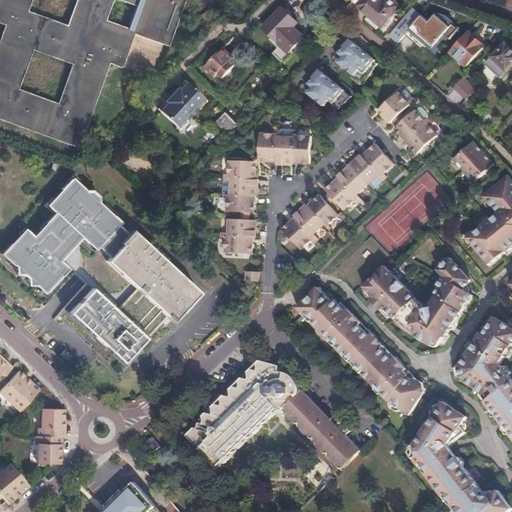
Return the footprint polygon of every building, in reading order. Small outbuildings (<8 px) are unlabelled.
[(0,0),(0,21),(6,24),(0,41),(0,117),(78,147),(109,61),(121,65),(134,33),(167,45),(183,0),(0,0)] [(310,0),(288,0),(286,5),(305,18),(316,3),(310,0)] [(379,0),(353,0),(353,2),(382,27),(399,7),(390,0),(383,0),(382,2),(379,0)] [(402,39),(405,35),(408,32),(422,16),(414,8),(393,31),(402,39)] [(264,29),(284,47),(299,30),(294,25),(296,22),(283,9),(264,29)] [(448,35),(424,14),(422,16),(408,32),(432,53),(448,35)] [(468,32),(449,52),(465,67),(484,47),(468,32)] [(342,57),(338,63),(354,75),(359,69),(364,74),(375,60),(351,41),(338,53),(342,57)] [(500,79),(511,67),(511,50),(505,44),(485,64),(488,68),(482,74),(492,83),(498,77),(500,79)] [(206,69),(216,79),(219,76),(222,79),(235,65),(232,62),(235,60),(224,50),(206,69)] [(312,87),(307,94),(324,106),(328,100),(333,104),(344,90),(320,72),(308,84),(312,87)] [(452,88),(465,101),(475,91),(476,90),(469,84),(462,78),(452,88)] [(172,97),(186,82),(184,81),(170,95),(172,97)] [(206,102),(186,82),(172,97),(158,111),(179,131),(187,123),(185,121),(196,109),(198,111),(206,102)] [(392,121),(400,114),(413,103),(411,101),(410,100),(407,103),(398,93),(377,112),(388,123),(389,124),(392,121)] [(158,111),(172,97),(170,95),(157,109),(158,111)] [(406,143),(430,121),(428,119),(425,122),(415,111),(405,120),(397,127),(394,129),(406,143)] [(228,133),(237,124),(226,113),(217,122),(218,123),(213,128),(223,137),(228,133)] [(397,127),(405,120),(400,114),(392,121),(397,127)] [(432,123),(430,121),(406,143),(417,155),(438,136),(428,127),(432,123)] [(261,163),(276,163),(279,130),(275,130),(274,136),(262,134),(259,156),(259,160),(261,163)] [(279,130),(276,163),(276,165),(291,166),(294,166),(294,164),(295,139),(282,138),(282,131),(279,130)] [(294,164),(311,165),(312,146),(312,137),(299,137),(299,132),(295,131),(295,139),(294,164)] [(481,146),(484,144),(478,138),(458,157),(479,179),(498,161),(494,155),(492,157),(486,151),(481,146)] [(364,157),(385,180),(387,179),(384,175),(394,165),(377,145),(364,157)] [(350,167),(367,187),(377,178),(382,183),(385,180),(364,157),(363,155),(350,167)] [(256,166),(261,163),(259,160),(259,156),(250,164),(255,164),(256,166)] [(223,178),(255,181),(256,166),(255,164),(250,164),(230,162),(229,176),(224,176),(223,178)] [(339,180),(360,203),(362,201),(357,196),(367,187),(350,167),(338,178),(339,180)] [(511,171),(488,192),(501,208),(472,233),(495,261),(511,247),(511,171)] [(53,210),(80,184),(73,178),(47,205),(53,210)] [(230,196),(254,197),(257,197),(258,181),(255,181),(223,178),(223,181),(231,182),(230,196)] [(329,195),(334,201),(343,211),(354,202),(357,206),(360,203),(339,180),(326,192),(329,195)] [(30,233),(5,257),(17,268),(16,276),(28,288),(37,287),(45,294),(68,269),(60,261),(83,238),(96,250),(99,247),(111,258),(107,262),(130,283),(109,306),(92,290),(84,298),(81,295),(76,297),(74,300),(76,302),(78,305),(70,313),(122,361),(130,352),(133,354),(136,349),(135,347),(151,331),(153,331),(158,326),(158,323),(165,316),(171,322),(198,294),(133,234),(130,237),(119,227),(122,223),(100,203),(99,197),(92,191),(87,191),(80,184),(53,210),(56,213),(34,236),(30,233)] [(239,213),(249,213),(253,213),(254,197),(230,196),(223,195),(222,199),(227,200),(227,212),(239,213)] [(323,200),(329,206),(334,201),(329,195),(323,200)] [(308,208),(324,226),(329,231),(332,229),(329,225),(338,216),(329,206),(323,200),(320,197),(308,208)] [(296,220),(317,243),(319,240),(315,235),(324,226),(308,208),(307,206),(294,218),(296,220)] [(239,221),(249,221),(249,213),(239,213),(239,221)] [(221,237),(252,239),(253,239),(256,239),(256,222),(249,221),(239,221),(229,220),(228,235),(221,234),(221,237)] [(314,246),(317,243),(296,220),(283,231),(301,251),(310,241),(314,246)] [(2,255),(5,257),(30,233),(25,229),(2,255)] [(252,249),(252,239),(221,237),(220,239),(225,240),(224,254),(252,256),(252,249)] [(441,292),(437,298),(430,310),(430,313),(423,315),(422,311),(402,293),(404,291),(398,285),(396,287),(380,273),(360,295),(371,307),(369,309),(379,319),(382,315),(402,335),(415,343),(422,348),(423,347),(430,351),(438,349),(443,341),(444,342),(453,329),(458,322),(477,295),(478,291),(469,286),(472,283),(476,277),(455,253),(441,265),(446,272),(449,271),(449,275),(447,276),(442,284),(444,284),(440,291),(441,292)] [(249,273),(249,282),(259,282),(259,273),(249,273)] [(311,294),(292,317),(298,323),(300,321),(309,328),(307,331),(326,347),(328,344),(336,352),(334,355),(343,362),(345,360),(366,378),(365,381),(376,390),(378,388),(387,396),(385,398),(391,403),(412,417),(429,391),(409,377),(410,374),(394,360),(391,362),(381,352),(383,350),(370,339),(368,341),(358,331),(359,329),(346,317),(344,319),(328,305),(326,308),(311,294)] [(511,377),(505,369),(503,366),(511,352),(511,327),(499,319),(487,336),(484,335),(477,346),(471,356),(463,368),(464,369),(462,371),(465,379),(468,380),(467,382),(480,390),(484,392),(491,401),(489,403),(494,409),(498,409),(501,413),(500,417),(505,423),(508,427),(511,427),(511,377)] [(0,379),(1,380),(13,367),(4,359),(1,356),(0,357),(0,379)] [(196,428),(188,436),(217,466),(220,463),(226,464),(230,459),(229,454),(235,449),(241,450),(246,445),(245,439),(250,434),(256,435),(260,431),(260,424),(265,420),(271,421),(276,416),(275,410),(280,406),(286,406),(291,410),(290,416),(294,420),(299,419),(305,425),(304,430),(309,435),(314,435),(320,440),(318,445),(324,450),(329,449),(335,456),(334,461),(339,466),(344,465),(348,468),(365,451),(303,389),(298,378),(297,378),(296,377),(295,377),(295,376),(294,376),(293,375),(292,375),(291,374),(290,374),(289,374),(289,373),(288,373),(287,373),(286,372),(285,372),(284,372),(283,372),(282,372),(281,372),(280,372),(279,372),(278,372),(277,372),(280,367),(263,361),(241,382),(242,387),(240,389),(235,387),(231,391),(232,393),(232,397),(226,396),(222,399),(224,402),(222,406),(217,404),(213,408),(215,411),(213,415),(208,413),(204,416),(205,419),(204,423),(200,424),(199,428),(196,428)] [(29,380),(26,378),(18,371),(17,372),(27,382),(29,380)] [(30,381),(29,380),(27,382),(17,372),(0,390),(0,393),(19,411),(39,390),(30,381)] [(450,497),(456,503),(456,504),(454,507),(458,511),(511,511),(511,505),(502,493),(492,500),(483,499),(476,489),(481,485),(480,485),(457,456),(452,460),(450,458),(446,452),(450,449),(461,441),(468,435),(464,429),(469,420),(470,418),(465,414),(457,410),(446,403),(417,449),(419,451),(419,453),(417,458),(425,468),(427,467),(433,474),(431,476),(447,497),(450,497)] [(37,428),(37,436),(62,437),(65,437),(65,429),(63,429),(63,419),(63,415),(64,409),(59,409),(58,409),(42,409),(41,428),(37,428)] [(35,436),(35,444),(38,445),(37,463),(51,464),(60,464),(60,454),(60,445),(62,445),(62,444),(62,437),(37,436),(35,436)] [(147,444),(155,453),(162,446),(154,438),(147,444)] [(0,472),(0,495),(6,502),(17,493),(19,495),(21,493),(29,486),(10,464),(0,472)] [(306,476),(321,492),(328,486),(313,470),(306,476)] [(105,511),(160,511),(142,490),(135,483),(105,511)] [(7,504),(16,497),(19,495),(17,493),(6,502),(7,504)]
